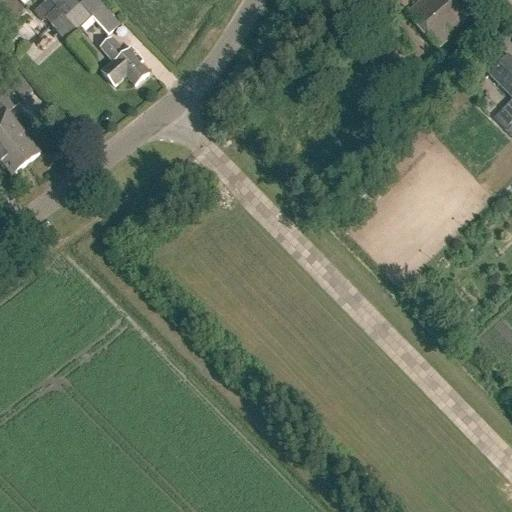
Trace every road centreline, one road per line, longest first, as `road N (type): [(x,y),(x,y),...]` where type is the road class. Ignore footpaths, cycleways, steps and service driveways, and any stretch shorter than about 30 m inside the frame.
road 1 (unknown): [(169,101),(511,450)]
road 2 (tertiary): [(0,238),(150,119),(227,44),(252,0)]
